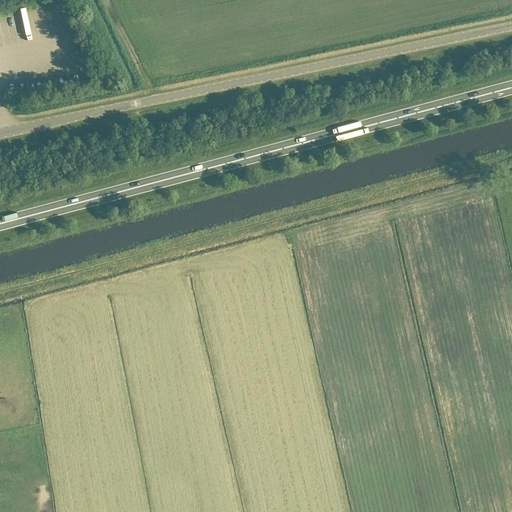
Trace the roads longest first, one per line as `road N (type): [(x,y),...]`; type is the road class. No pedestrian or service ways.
road 1 (trunk): [(0,226),(511,88)]
road 2 (unclassified): [(0,133),(511,28)]
